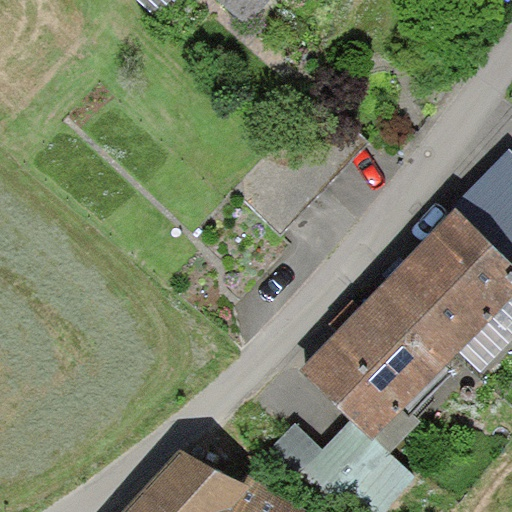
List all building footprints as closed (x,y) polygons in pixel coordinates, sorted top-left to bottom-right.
[(273,126),(320,172),(364,127),(316,82),(273,126)] [(320,172),(273,126),(230,171),(277,217),(320,172)] [(511,226),(511,148),(505,142),(460,189),(506,233),(511,226)] [(511,252),(454,199),(387,270),(448,326),(454,320),(481,345),(511,311),(511,310),(500,299),(511,286),(511,252)] [(303,361),(349,403),(382,433),(412,400),(395,384),(448,326),(387,270),(303,361)] [(367,511),(414,462),(382,433),(349,403),(299,457),(359,511),(367,511)] [(270,511),(285,488),(192,443),(125,511),(270,511)]
